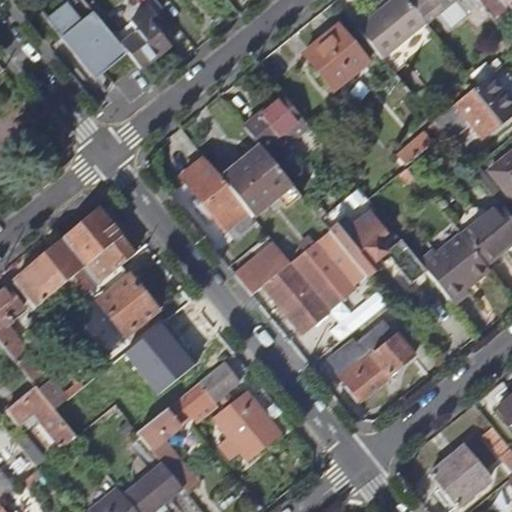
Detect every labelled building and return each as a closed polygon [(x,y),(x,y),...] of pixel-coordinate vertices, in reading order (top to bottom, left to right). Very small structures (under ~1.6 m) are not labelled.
[(427,25),(406,0),(391,0),(357,28),(384,61),(427,25)] [(457,0),(406,0),(427,25),(457,0)] [(127,54),(121,46),(103,24),(94,13),(83,22),(68,4),(46,20),(96,82),(127,54)] [(127,54),(140,70),(169,47),(151,24),(156,21),(146,10),(129,24),(137,34),(127,41),(121,46),(127,54)] [(103,24),(121,46),(127,41),(108,19),(103,24)] [(368,63),(338,27),(303,55),(334,92),(368,63)] [(511,105),(489,76),(477,86),(456,103),(469,119),(471,121),(480,113),(494,129),(511,113),(511,105)] [(302,119),(283,96),(256,119),(275,142),(302,119)] [(456,103),(433,122),(446,137),(469,119),(456,103)] [(260,148),(263,151),(275,142),(256,119),(244,128),(260,148)] [(407,169),(435,146),(424,132),(396,155),(407,169)] [(407,169),(423,189),(455,163),(465,176),(472,170),(446,137),(435,146),(407,169)] [(300,197),(263,151),(260,148),(222,179),(251,214),(255,219),(280,200),(287,209),(300,197)] [(511,153),(490,171),(511,197),(511,153)] [(368,200),(407,169),(396,155),(357,186),(359,188),(368,200)] [(222,179),(208,162),(183,183),(226,235),(251,214),(222,179)] [(484,184),(472,170),(465,176),(477,190),(484,184)] [(359,188),(357,186),(352,180),(335,193),(342,202),(359,188)] [(359,188),(342,202),(348,209),(356,203),(359,207),(368,200),(359,188)] [(456,229),(482,261),(502,245),(500,242),(511,232),(511,218),(495,198),(456,229)] [(73,305),(84,296),(120,267),(135,255),(99,211),(14,282),(34,307),(59,287),(73,305)] [(329,232),(366,277),(382,264),(379,259),(386,253),(387,252),(379,242),(387,234),(369,213),(352,227),(346,218),(329,232)] [(484,264),(482,261),(456,229),(454,227),(432,246),(429,242),(413,255),(427,272),(449,299),(465,287),(462,282),(484,264)] [(292,264),(264,288),(301,334),(356,290),(353,287),(366,277),(329,232),(291,262),(292,264)] [(386,253),(390,258),(405,245),(401,240),(387,252),(386,253)] [(235,276),(253,297),(264,288),(292,264),(291,262),(275,243),(235,276)] [(390,258),(411,284),(427,272),(413,255),(405,245),(390,258)] [(120,267),(84,296),(92,306),(129,277),(120,267)] [(129,277),(92,306),(120,341),(157,312),(129,277)] [(0,325),(4,322),(23,307),(6,288),(0,293),(0,325)] [(173,314),(127,351),(150,380),(178,357),(183,364),(201,349),(173,314)] [(0,343),(15,362),(28,352),(4,322),(0,325),(0,343)] [(352,340),(327,360),(340,376),(339,378),(358,403),(390,377),(390,375),(414,356),(386,323),(384,324),(382,322),(356,343),(352,340)] [(69,350),(52,329),(42,337),(59,358),(69,350)] [(35,386),(37,389),(50,379),(28,352),(15,362),(35,386)] [(223,363),(199,383),(215,403),(239,383),(223,363)] [(92,379),(66,399),(76,411),(102,390),(92,379)] [(54,410),(66,399),(50,380),(37,389),(54,410)] [(199,383),(137,433),(151,450),(208,404),(210,407),(215,403),(199,383)] [(54,410),(37,389),(35,386),(6,411),(19,426),(34,414),(57,443),(48,450),(54,456),(77,437),(76,436),(54,410)] [(247,460),(280,434),(253,401),(252,402),(246,394),(224,412),(230,420),(221,428),(228,438),(218,445),(230,460),(240,452),(247,460)] [(511,397),(496,411),(511,430),(511,397)] [(17,444),(38,469),(46,462),(26,437),(17,444)] [(182,489),(185,492),(195,484),(166,448),(155,456),(162,465),(182,489)] [(428,475),(456,508),(473,495),(473,493),(489,479),(462,448),(428,475)] [(511,450),(510,449),(501,457),(511,471),(511,450)] [(0,500),(14,488),(27,478),(8,455),(0,461),(0,470),(1,472),(0,473),(0,500)] [(125,496),(137,511),(153,511),(182,489),(162,465),(125,496)] [(137,511),(125,496),(118,488),(88,511),(137,511)]
